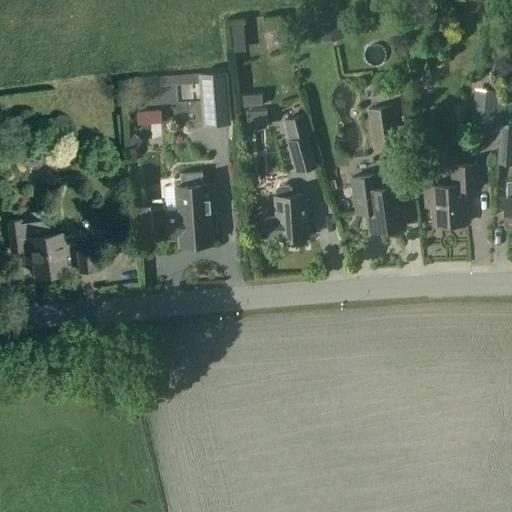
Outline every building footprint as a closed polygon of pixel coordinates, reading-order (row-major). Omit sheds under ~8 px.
[(320,28),(338,25),(336,9),(318,12),(320,28)] [(201,99),(230,97),(228,70),(199,72),(201,99)] [(494,121),(496,89),(474,88),(472,120),(494,121)] [(262,92),(242,94),(243,106),(263,105),(262,92)] [(375,148),(398,145),(393,105),(369,109),(375,148)] [(266,108),(247,110),(248,123),(267,122),(266,108)] [(150,123),(148,112),(137,113),(138,124),(150,123)] [(305,114),(286,119),(291,139),(289,139),(297,171),(317,165),(308,135),(310,134),(305,114)] [(498,164),(511,164),(511,122),(501,122),(498,164)] [(449,184),(425,186),(426,208),(433,207),(434,221),(427,221),(428,222),(439,221),(443,225),(467,224),(465,189),(479,189),(478,164),(452,165),(452,180),(449,184)] [(178,211),(167,211),(169,239),(180,238),(181,245),(213,242),(211,216),(216,216),(214,197),(209,197),(208,183),(203,183),(203,171),(180,172),(181,185),(176,185),(178,211)] [(352,177),(357,213),(369,211),(371,230),(405,226),(399,184),(379,187),(377,174),(352,177)] [(278,237),(308,235),(305,194),(292,194),(292,188),(288,185),(279,185),(276,189),(276,195),(275,196),(277,216),(261,217),(262,236),(278,235),(278,237)] [(40,220),(22,223),(21,219),(8,221),(12,251),(25,249),(27,263),(34,262),(36,276),(67,272),(62,233),(49,235),(48,226),(40,220)] [(94,249),(78,251),(81,271),(97,269),(94,249)]
